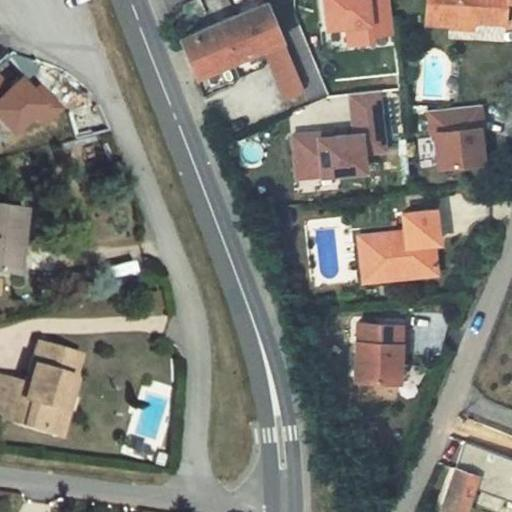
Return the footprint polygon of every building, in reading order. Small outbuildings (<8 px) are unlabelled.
[(326,0),(329,30),(347,29),(348,40),(390,36),(386,0),(326,0)] [(511,4),(432,1),(429,46),(455,47),(455,42),(478,43),(510,45),(511,23),(511,22),(511,4)] [(183,42),(197,79),(265,52),(286,104),(306,96),(270,6),(183,42)] [(24,80),(11,92),(0,80),(0,124),(1,124),(14,138),(37,117),(44,125),(61,110),(41,87),(35,92),(24,80)] [(322,133),(294,136),(298,180),(368,174),(366,151),(387,149),(382,96),(352,99),(355,136),(322,139),(322,133)] [(484,123),(431,128),(433,150),(437,150),(441,184),(485,180),(482,145),(486,145),(484,123)] [(28,214),(0,209),(0,277),(18,280),(28,214)] [(434,261),(431,228),(400,232),(401,250),(358,254),(361,287),(398,284),(400,296),(433,292),(430,270),(426,267),(425,262),(434,261)] [(398,284),(361,287),(363,300),(400,296),(398,284)] [(407,342),(362,340),(359,397),(400,399),(402,361),(406,362),(407,342)] [(77,379),(85,354),(42,341),(27,386),(0,376),(0,417),(62,438),(81,380),(77,379)] [(511,460),(464,444),(455,471),(478,479),(474,489),(511,502),(511,460)] [(440,511),(466,511),(474,489),(478,479),(455,471),(440,511)]
